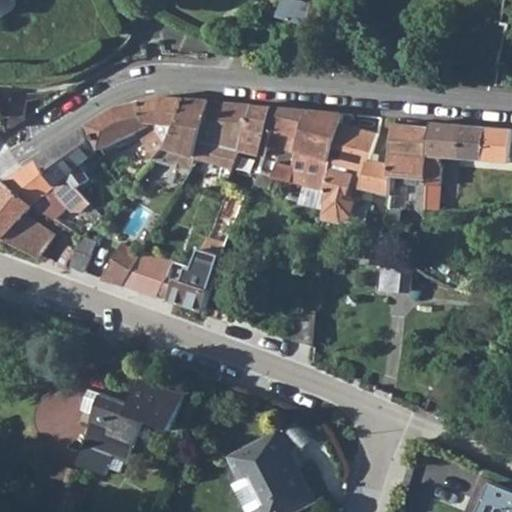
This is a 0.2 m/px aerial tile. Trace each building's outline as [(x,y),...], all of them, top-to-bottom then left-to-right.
[(0,0),(0,16),(4,15),(10,8),(13,1),(12,0),(0,0)] [(316,7),(300,4),(286,1),(282,23),(306,29),(312,29),(314,21),(313,21),(316,7)] [(316,7),(313,21),(314,21),(329,24),(331,10),(316,7)] [(12,95),(11,129),(26,119),(27,93),(12,93),(12,95)] [(162,97),(139,102),(149,119),(153,119),(169,145),(174,133),(186,99),(162,97)] [(197,166),(199,156),(212,102),(186,99),(174,133),(169,145),(168,148),(158,158),(155,162),(173,167),(190,171),(193,172),(197,166)] [(115,107),(89,124),(105,147),(138,125),(158,158),(168,148),(169,145),(153,119),(149,119),(139,102),(115,107)] [(212,102),(199,156),(224,163),(233,165),(237,151),(248,123),(254,106),(212,102)] [(237,151),(244,153),(264,158),(267,144),(276,108),(254,106),(248,123),(237,151)] [(276,108),(267,144),(284,148),(282,157),(280,162),(294,164),(295,163),(299,151),(302,143),(312,111),(276,108)] [(295,163),(294,164),(298,166),(296,171),(295,180),(328,189),(340,135),(343,124),(345,115),(312,111),(302,143),(299,151),(295,163)] [(428,205),(428,208),(446,209),(446,203),(447,184),(441,183),(442,169),(444,158),(450,159),(486,163),(487,132),(487,129),(433,123),(432,130),(433,135),(430,157),(429,171),(428,182),(428,189),(428,205)] [(324,222),(339,226),(352,218),(355,204),(346,201),(348,192),(352,193),(354,184),(349,182),(349,181),(344,179),(346,174),(358,175),(357,179),(359,183),(362,183),(361,193),(392,197),(394,177),(394,166),(393,166),(383,164),(372,161),(378,135),(349,127),(343,124),(340,135),(328,189),(326,198),(325,206),(324,222)] [(397,125),(393,166),(394,166),(394,177),(419,180),(420,208),(428,208),(428,205),(428,189),(428,182),(429,171),(430,157),(433,135),(432,130),(412,128),(397,125)] [(84,128),(39,157),(59,182),(71,176),(80,187),(94,176),(90,172),(84,163),(100,152),(87,133),(84,128)] [(487,132),(486,163),(511,165),(511,130),(487,129),(487,132)] [(267,144),(264,158),(280,162),(282,157),(284,148),(267,144)] [(39,157),(5,180),(33,201),(43,208),(53,215),(68,203),(75,211),(85,213),(92,224),(94,225),(103,217),(80,187),(71,176),(59,182),(39,157)] [(280,162),(277,175),(277,176),(295,180),(296,171),(298,166),(294,164),(280,162)] [(260,170),(254,181),(267,187),(272,173),(260,170)] [(33,201),(5,180),(0,187),(0,237),(4,240),(44,258),(58,232),(55,230),(53,232),(39,222),(34,229),(22,218),(26,212),(33,204),(33,201)] [(295,180),(290,197),(325,206),(326,198),(328,189),(295,180)] [(240,188),(248,191),(251,186),(243,183),(240,188)] [(400,210),(391,209),(390,217),(391,221),(399,222),(400,210)] [(39,222),(26,212),(22,218),(34,229),(39,222)] [(79,244),(70,261),(86,269),(97,243),(83,237),(79,244)] [(180,278),(172,300),(208,314),(209,309),(226,246),(227,244),(207,238),(203,249),(201,253),(196,268),(192,267),(189,274),(187,280),(180,278)] [(120,244),(103,279),(124,285),(144,252),(120,244)] [(144,252),(124,285),(157,298),(158,295),(163,284),(167,273),(172,261),(144,252)] [(385,260),(385,262),(385,271),(381,271),(380,287),(412,290),(413,260),(385,260)] [(172,261),(167,273),(180,278),(187,280),(189,274),(192,267),(172,261)] [(296,310),(295,340),(316,348),(318,323),(318,311),(296,310)] [(446,367),(432,397),(461,409),(474,380),(459,374),(446,367)] [(105,394),(85,445),(89,447),(130,463),(146,420),(174,430),(187,395),(144,378),(134,404),(105,394)] [(231,457),(243,480),(252,476),(268,505),(259,510),(260,511),(297,511),(315,503),(298,471),(292,473),(284,458),(290,455),(278,432),(231,457)] [(252,476),(243,480),(235,485),(249,511),(254,511),(258,510),(259,510),(268,505),(252,476)] [(511,511),(511,489),(492,482),(480,511),(511,511)]
